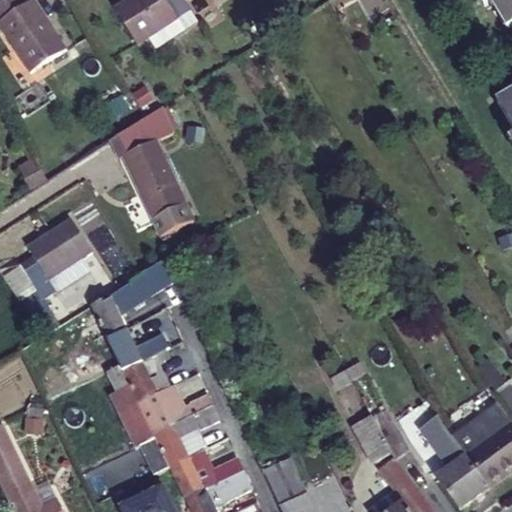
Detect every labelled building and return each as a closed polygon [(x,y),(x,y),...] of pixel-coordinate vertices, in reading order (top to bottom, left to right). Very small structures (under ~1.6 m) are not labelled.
[(37,0),(34,3),(31,0),(7,0),(0,5),(0,17),(37,71),(73,47),(42,0),(37,0)] [(199,7),(193,0),(137,0),(123,10),(146,43),(157,36),(165,47),(194,29),(186,16),(199,7)] [(511,0),(481,0),(485,6),(490,4),(505,31),(511,27),(511,0)] [(194,29),(207,20),(199,7),(186,16),(194,29)] [(511,138),(511,93),(499,101),(511,124),(511,138)] [(110,139),(163,105),(162,104),(157,94),(105,129),(110,139)] [(163,106),(110,139),(114,147),(116,145),(148,206),(181,190),(150,127),(168,117),(163,106)] [(69,216),(26,242),(47,276),(90,249),(69,216)] [(102,342),(124,332),(115,315),(167,279),(156,264),(150,268),(106,296),(83,306),(102,342)] [(38,334),(54,324),(36,297),(19,307),(38,334)] [(0,324),(16,317),(7,298),(0,301),(0,324)] [(124,332),(102,342),(119,377),(167,354),(184,347),(177,332),(159,341),(162,345),(137,357),(124,332)] [(135,408),(171,391),(160,366),(169,361),(167,354),(119,377),(135,408)] [(489,361),(478,369),(494,392),(504,384),(489,361)] [(171,391),(135,408),(151,440),(213,408),(209,400),(184,412),(173,389),(173,390),(171,391)] [(166,471),(203,453),(194,436),(220,423),(213,408),(151,440),(166,471)] [(374,420),(392,453),(396,459),(396,460),(408,453),(388,414),(374,420)] [(375,461),(392,453),(374,420),(373,418),(355,427),(375,461)] [(43,420),(26,420),(25,436),(42,437),(43,420)] [(466,458),(489,489),(508,475),(506,471),(511,467),(511,424),(511,423),(464,456),(466,458)] [(0,429),(0,492),(9,511),(59,511),(53,499),(37,506),(0,429)] [(243,474),(239,464),(223,471),(224,474),(215,477),(203,453),(166,471),(183,503),(243,474)] [(489,489),(466,458),(437,479),(460,510),(489,489)] [(433,511),(396,460),(378,472),(395,496),(374,511),(433,511)] [(313,511),(290,461),(262,474),(280,511),(313,511)] [(187,511),(234,511),(231,504),(252,493),(243,474),(183,503),(187,511)]
